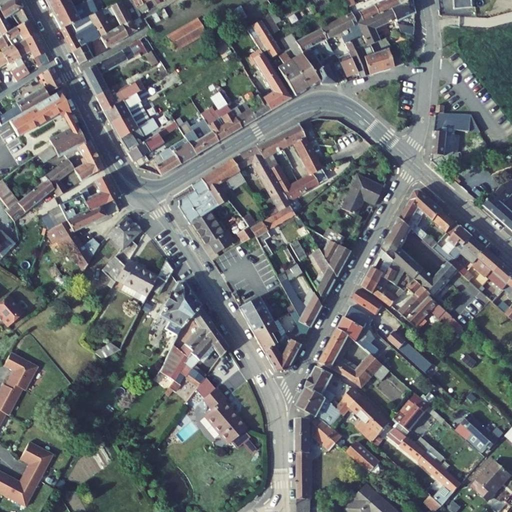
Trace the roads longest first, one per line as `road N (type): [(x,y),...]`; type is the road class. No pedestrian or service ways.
road 1 (secondary): [(412,161),(359,114),(320,103),(169,185),(147,188)]
road 2 (residential): [(412,161),(277,414)]
road 3 (residential): [(277,414),(261,374),(147,188)]
road 4 (secondary): [(147,188),(120,170),(31,0)]
road 5 (residential): [(412,161),(423,119),(424,0)]
road 6 (secondary): [(511,250),(412,161)]
